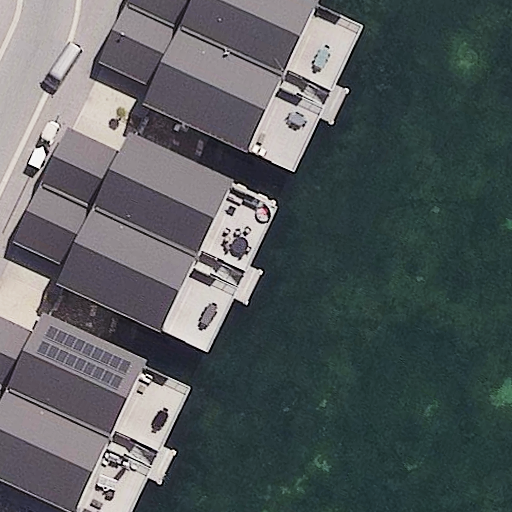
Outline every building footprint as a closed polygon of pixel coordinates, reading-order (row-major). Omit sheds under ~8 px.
[(155,0),(147,18),(344,106),(380,32),(313,0),(155,0)] [(306,184),(344,106),(147,18),(119,76),(153,92),(146,107),(306,184)] [(84,140),(57,195),(252,287),(288,213),(133,138),(122,159),(84,140)] [(214,365),(252,287),(57,195),(27,257),(62,273),(54,288),(214,365)] [(0,321),(0,384),(159,463),(195,390),(39,315),(29,336),(0,321)] [(0,484),(58,511),(135,511),(159,463),(0,384),(0,484)]
